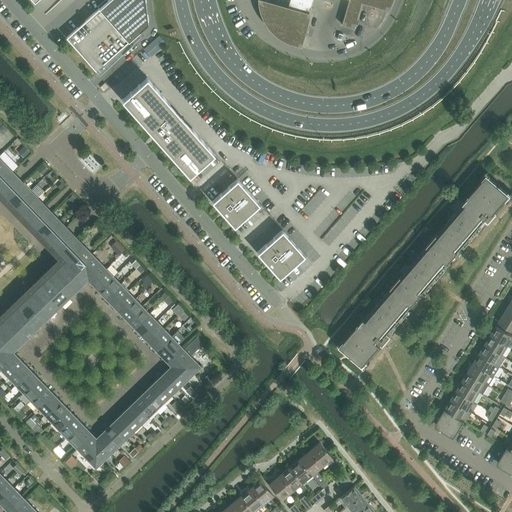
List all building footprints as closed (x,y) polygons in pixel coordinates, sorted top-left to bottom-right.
[(108,0),(66,37),(95,70),(118,50),(140,31),(148,24),(148,23),(144,0),(108,0)] [(302,37),(308,14),(259,0),(258,0),(259,2),(259,3),(259,5),(260,6),(260,7),(260,9),(261,11),(262,14),(262,16),(263,18),(265,21),(266,22),(267,23),(268,25),(269,26),(270,28),(271,29),(272,30),(273,31),(274,32),(276,33),(277,34),(278,35),(279,36),(282,38),(284,39),(287,41),(290,42),(293,43),(294,43),(296,44),(297,44),(299,44),(300,45),(300,44),(302,37)] [(383,10),(389,12),(392,1),(389,0),(349,0),(343,18),(356,21),(361,4),(367,5),(383,10)] [(343,18),(341,24),(343,25),(354,28),(356,21),(343,18)] [(147,77),(122,99),(144,125),(146,124),(168,149),(166,150),(189,176),(214,153),(192,128),(190,129),(168,104),(170,103),(147,77)] [(29,151),(23,146),(17,151),(23,157),(29,151)] [(0,511),(38,511),(25,498),(22,495),(0,471),(0,369),(74,445),(76,448),(95,468),(156,409),(160,414),(167,407),(163,402),(201,366),(182,346),(181,345),(179,343),(185,338),(177,331),(172,336),(78,238),(74,234),(68,227),(67,227),(53,212),(52,211),(46,205),(45,204),(24,182),(23,181),(17,175),(13,171),(0,157),(0,511)] [(42,176),(48,170),(43,165),(37,171),(42,176)] [(500,184),(499,183),(498,185),(487,176),(469,197),(464,203),(466,205),(367,320),(365,318),(360,323),(360,324),(341,345),(352,354),(351,356),(352,357),(353,355),(364,364),(380,345),(382,346),(389,339),(385,336),(485,220),(488,223),(495,216),(493,214),(509,194),(499,185),(500,184)] [(221,193),(212,201),(220,211),(226,217),(234,227),(244,218),(250,213),(259,204),(260,204),(237,179),(228,187),(221,193)] [(283,231),(258,253),(280,278),(305,256),(283,231)] [(119,255),(125,249),(117,240),(111,246),(119,255)] [(145,289),(148,286),(154,280),(148,275),(142,280),(144,282),(141,285),(145,289)] [(165,299),(169,295),(166,292),(161,297),(164,300),(165,299)] [(173,300),(169,295),(165,299),(169,304),(173,300)] [(176,308),(177,310),(174,313),(177,316),(183,310),(179,305),(176,308)] [(183,310),(180,314),(179,315),(184,320),(188,316),(183,310)] [(499,322),(511,329),(511,317),(505,313),(499,322)] [(507,345),(511,337),(511,334),(497,326),(491,335),(507,345)] [(205,342),(198,335),(185,347),(192,354),(205,342)] [(491,335),(486,345),(502,355),(507,345),(491,335)] [(500,366),(506,357),(502,355),(486,345),(480,354),(500,366)] [(500,366),(480,354),(474,363),(495,376),(500,366)] [(474,363),(468,372),(489,385),(495,376),(474,363)] [(483,394),(489,385),(468,372),(463,381),(479,391),(483,394)] [(209,384),(214,379),(209,374),(204,379),(209,384)] [(473,401),(479,391),(463,381),(457,391),(473,401)] [(468,410),(473,401),(457,391),(451,400),(468,410)] [(504,394),(501,401),(505,403),(509,397),(504,394)] [(472,413),(468,410),(451,400),(446,409),(455,415),(464,420),(466,422),(472,413)] [(179,413),(183,409),(180,405),(175,410),(179,413)] [(496,415),(500,408),(496,406),(492,412),(496,415)] [(504,407),(500,414),(505,416),(506,414),(508,415),(511,411),(504,407)] [(442,414),(435,425),(445,431),(455,415),(446,409),(443,414),(442,414)] [(21,410),(18,413),(23,418),(26,415),(21,410)] [(492,412),(488,418),(492,421),(496,415),(492,412)] [(445,431),(454,437),(461,426),(461,425),(464,420),(455,415),(445,431)] [(32,427),(36,423),(30,418),(26,421),(32,427)] [(501,422),(497,419),(493,425),(497,428),(501,422)] [(489,427),(484,424),(480,430),(485,433),(489,427)] [(496,431),(491,428),(487,435),(492,437),(496,431)] [(45,433),(41,437),(46,442),(50,438),(45,433)] [(50,438),(46,442),(51,448),(55,444),(50,438)] [(333,458),(319,442),(309,450),(323,467),(333,458)] [(505,453),(504,452),(497,463),(507,469),(511,461),(511,449),(508,447),(505,453)] [(58,449),(54,452),(60,458),(60,457),(63,454),(58,449)] [(314,477),(323,488),(328,484),(317,471),(323,467),(309,450),(299,458),(314,477)] [(65,462),(70,468),(77,462),(71,456),(65,462)] [(123,466),(129,461),(125,456),(119,462),(120,462),(123,466)] [(314,477),(299,458),(288,467),(302,483),(304,485),(314,477)] [(279,475),(292,491),(302,483),(288,467),(279,475)] [(344,472),(334,480),(338,485),(348,477),(344,472)] [(279,475),(268,483),(282,500),(292,491),(279,475)] [(342,490),(352,482),(348,477),(338,485),(342,490)] [(273,495),(265,485),(260,479),(250,487),(263,504),(273,495)] [(347,506),(362,494),(354,485),(337,499),(345,508),(347,506)] [(250,487),(240,496),(253,511),(263,504),(250,487)] [(311,498),(315,504),(325,495),(321,490),(311,498)] [(347,506),(352,511),(357,511),(369,503),(362,494),(347,506)] [(240,496),(230,504),(236,511),(252,511),(253,511),(240,496)] [(304,496),(299,500),(307,510),(312,506),(304,496)] [(375,511),(376,511),(369,503),(357,511),(375,511)]
